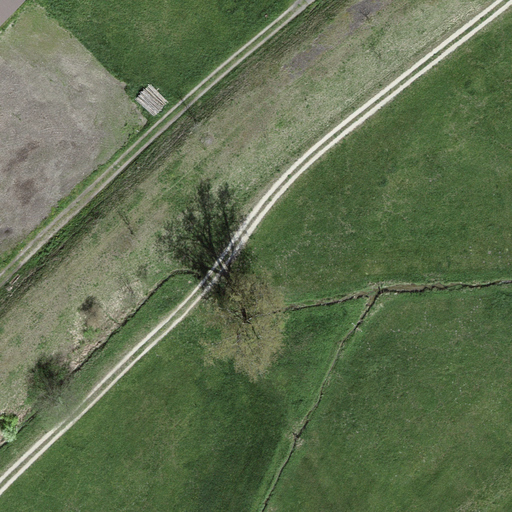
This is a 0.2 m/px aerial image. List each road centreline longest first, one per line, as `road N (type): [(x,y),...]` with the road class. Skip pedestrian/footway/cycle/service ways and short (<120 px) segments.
road 1 (track): [(0,498),(207,291),(268,208),(506,0)]
road 2 (track): [(308,0),(196,92),(0,287)]
